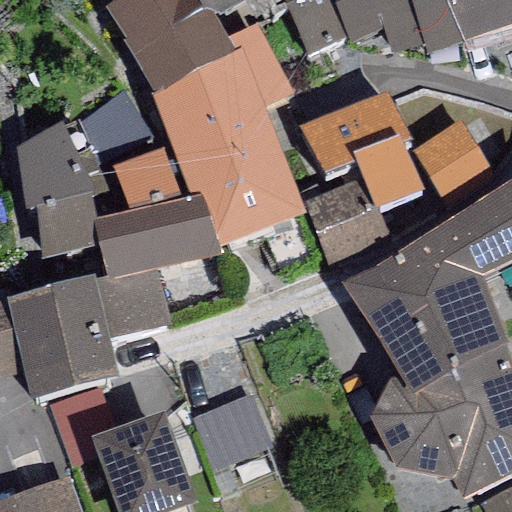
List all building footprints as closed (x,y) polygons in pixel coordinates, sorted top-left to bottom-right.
[(193,0),(114,0),(104,7),(150,96),(233,53),(227,37),(213,15),(199,8),(193,0)] [(193,0),(199,8),(213,15),(243,2),(253,18),(282,1),(283,0),(193,0)] [(348,37),(332,0),(283,0),(282,1),(306,58),(348,37)] [(332,0),(348,37),(351,44),(381,30),(389,55),(429,43),(414,1),(416,0),(332,0)] [(511,0),(416,0),(414,1),(429,43),(432,53),(511,26),(511,0)] [(202,197),(216,249),(303,212),(263,107),(290,94),(257,25),(227,37),(233,53),(150,96),(189,200),(202,197)] [(423,192),(403,144),(413,140),(388,94),(300,129),(322,175),(356,163),(363,181),(374,212),(423,192)] [(25,208),(35,206),(90,193),(92,188),(102,182),(77,123),(65,128),(62,121),(14,149),(25,208)] [(460,121),(414,153),(445,204),(491,172),(460,121)] [(162,150),(113,167),(129,209),(176,195),(162,150)] [(410,395),(504,347),(508,343),(484,281),(511,266),(511,179),(341,285),(401,380),(410,395)] [(374,212),(363,181),(304,203),(328,270),(390,243),(374,212)] [(95,222),(90,193),(35,206),(41,260),(95,245),(99,243),(95,222)] [(104,278),(98,280),(112,338),(169,324),(156,271),(219,257),(216,249),(202,197),(189,200),(95,222),(99,243),(95,245),(104,278)] [(10,299),(5,300),(24,372),(31,398),(118,374),(92,277),(10,299)] [(5,300),(10,299),(7,288),(0,290),(0,379),(24,372),(5,300)] [(410,395),(401,380),(389,380),(370,416),(395,471),(452,481),(464,499),(511,475),(511,366),(504,347),(410,395)] [(262,401),(209,421),(228,470),(281,450),(262,401)] [(162,411),(89,437),(116,511),(172,511),(195,504),(162,411)] [(79,511),(66,476),(0,500),(0,511),(79,511)]
